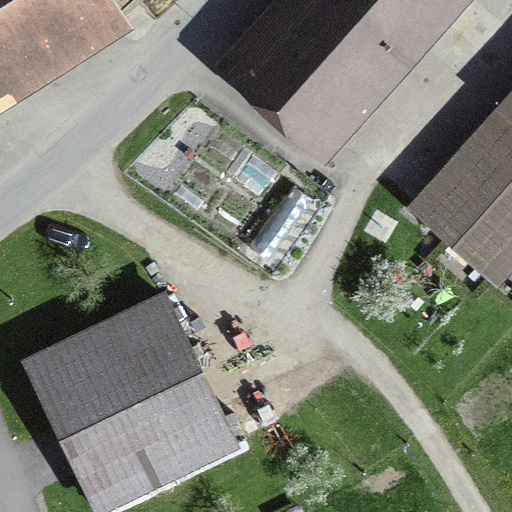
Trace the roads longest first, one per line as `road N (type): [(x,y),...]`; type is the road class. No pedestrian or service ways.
road 1 (track): [(475,511),(450,468),(344,335),(58,172)]
road 2 (tertiary): [(220,0),(130,110),(0,217)]
